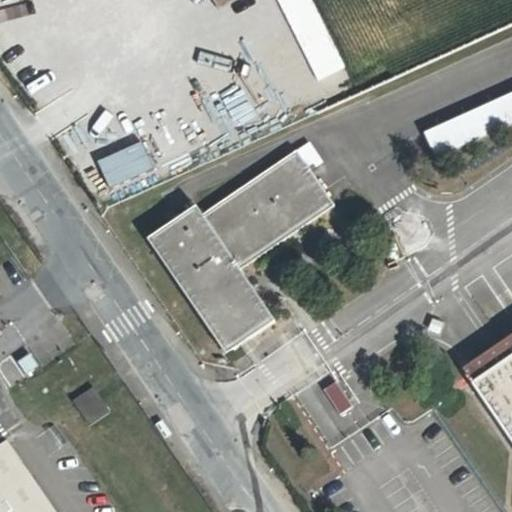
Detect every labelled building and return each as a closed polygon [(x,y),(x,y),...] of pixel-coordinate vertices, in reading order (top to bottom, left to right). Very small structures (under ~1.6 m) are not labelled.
[(511,89),(418,125),(430,156),(511,124),(511,89)] [(338,208),(300,154),(207,219),(200,208),(150,242),(230,358),(280,323),(244,273),(338,208)] [(80,368),(64,346),(42,360),(57,383),(80,368)] [(511,366),(479,389),(511,436),(511,366)] [(332,381),(321,388),(337,412),(348,405),(332,381)] [(70,399),(87,424),(107,410),(90,385),(70,399)] [(0,511),(45,511),(0,445),(0,511)]
